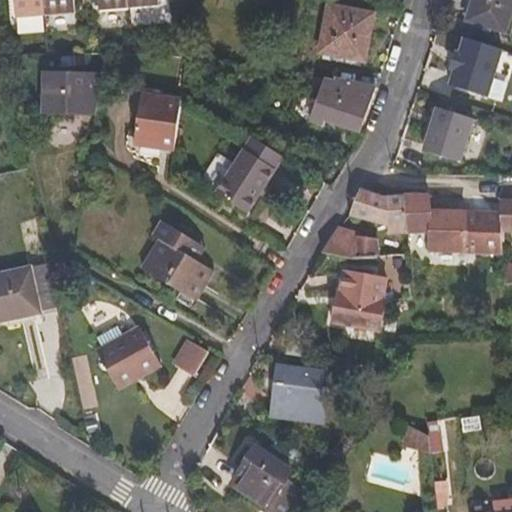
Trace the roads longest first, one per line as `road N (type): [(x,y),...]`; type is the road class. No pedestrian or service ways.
road 1 (residential): [(422,0),(378,136),(153,508)]
road 2 (residential): [(0,413),(153,508)]
